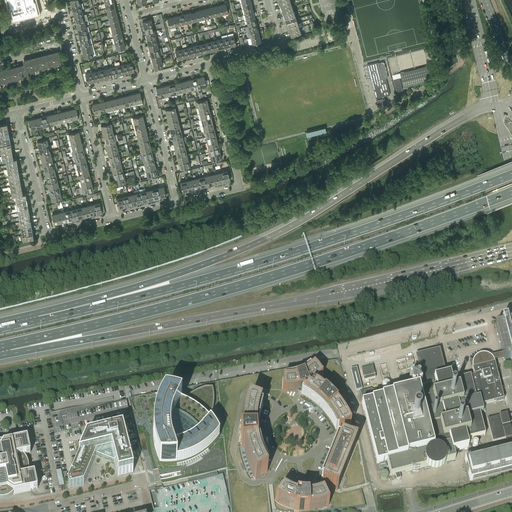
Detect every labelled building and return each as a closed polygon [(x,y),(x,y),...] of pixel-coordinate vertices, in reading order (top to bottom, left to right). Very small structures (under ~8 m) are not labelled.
[(34,0),(7,0),(12,20),(38,13),(34,0)] [(113,1),(105,3),(106,9),(115,7),(113,1)] [(226,4),(220,5),(222,14),(228,12),(226,4)] [(220,5),(214,7),(216,15),(222,14),(220,5)] [(214,7),(208,8),(210,17),(216,15),(214,7)] [(208,8),(202,10),(204,18),(210,17),(208,8)] [(81,9),(73,11),(74,17),(83,15),(81,9)] [(190,13),(185,14),(187,23),(193,21),(190,13)] [(185,14),(179,15),(181,24),(187,23),(185,14)] [(179,15),(173,17),(175,26),(181,24),(179,15)] [(167,18),(169,27),(175,26),(173,17),(167,18)] [(118,18),(109,20),(111,26),(119,24),(118,18)] [(142,21),(144,27),(152,25),(151,19),(142,21)] [(256,24),(248,26),(249,32),(258,30),(256,24)] [(86,26),(77,28),(78,34),(87,32),(86,26)] [(301,32),(299,27),(289,31),(290,35),(297,33),(301,32)] [(121,30),(112,32),(113,38),(122,36),(121,30)] [(154,31),(145,33),(147,39),(155,37),(154,31)] [(261,41),(259,35),(250,37),(252,44),(261,41)] [(122,36),(113,38),(115,44),(124,42),(122,36)] [(236,44),(234,36),(228,37),(230,46),(236,44)] [(155,37),(147,39),(148,45),(157,43),(155,37)] [(218,49),(216,40),(210,42),(212,50),(218,49)] [(124,42),(115,44),(116,50),(125,48),(124,42)] [(204,43),(199,45),(201,53),(207,52),(204,43)] [(90,44),(81,46),(83,52),(92,50),(90,44)] [(193,46),(187,47),(189,56),(195,55),(193,46)] [(187,47),(181,49),(183,58),(189,56),(187,47)] [(161,48),(158,48),(150,51),(151,56),(160,54),(162,54),(161,48)] [(181,49),(175,50),(177,59),(183,58),(181,49)] [(92,50),(83,52),(84,58),(93,56),(92,50)] [(29,78),(27,71),(61,63),(58,52),(52,53),(24,61),(26,67),(20,69),(20,66),(0,71),(0,82),(22,77),(23,79),(28,78),(29,78)] [(161,60),(152,62),(154,68),(163,66),(161,60)] [(135,63),(132,64),(132,62),(126,64),(128,72),(134,71),(134,70),(136,69),(135,63)] [(390,95),(386,78),(388,77),(384,62),(378,63),(377,62),(367,65),(370,79),(371,78),(372,81),(371,81),(375,98),(390,95)] [(126,64),(120,65),(122,74),(128,72),(126,64)] [(120,65),(114,67),(117,75),(122,74),(120,65)] [(429,65),(400,73),(402,82),(403,87),(418,84),(431,75),(429,65)] [(114,67),(109,68),(111,77),(117,75),(114,67)] [(103,70),(97,71),(99,80),(105,78),(103,70)] [(91,72),(85,74),(87,83),(93,81),(91,72)] [(206,85),(204,75),(198,77),(200,87),(206,85)] [(200,87),(198,77),(192,78),(194,89),(200,87)] [(192,78),(186,80),(188,90),(194,89),(192,78)] [(402,90),(399,78),(393,79),(396,91),(402,90)] [(186,80),(180,81),(183,91),(188,90),(186,80)] [(180,81),(174,83),(177,93),(183,91),(180,81)] [(174,83),(168,84),(171,94),(177,93),(174,83)] [(168,84),(162,86),(165,96),(171,94),(168,84)] [(158,97),(165,96),(162,86),(156,87),(158,97)] [(140,92),(134,93),(136,103),(142,102),(140,92)] [(134,93),(128,95),(130,105),(136,103),(134,93)] [(128,95),(122,96),(124,106),(130,105),(128,95)] [(122,96),(116,97),(118,108),(124,106),(122,96)] [(116,97),(110,99),(113,109),(118,108),(116,97)] [(110,99),(104,100),(107,111),(113,109),(110,99)] [(208,105),(207,99),(196,101),(198,107),(208,105)] [(386,105),(384,99),(376,101),(378,107),(386,105)] [(104,100),(98,102),(101,112),(107,111),(104,100)] [(94,114),(101,112),(98,102),(92,103),(94,114)] [(209,111),(208,105),(198,107),(199,113),(209,111)] [(165,109),(166,115),(176,113),(175,107),(165,109)] [(76,108),(70,109),(72,119),(78,118),(76,108)] [(70,109),(64,111),(66,121),(72,119),(70,109)] [(64,111),(58,112),(60,122),(66,121),(64,111)] [(211,117),(209,111),(199,113),(201,119),(211,117)] [(58,112),(52,114),(55,124),(60,122),(58,112)] [(176,113),(166,115),(168,121),(178,119),(176,113)] [(52,114),(46,115),(48,125),(55,124),(52,114)] [(46,115),(40,117),(42,127),(48,125),(46,115)] [(132,117),(134,123),(144,121),(142,115),(132,117)] [(40,117),(34,118),(37,128),(42,127),(40,117)] [(212,123),(211,117),(201,119),(202,125),(212,123)] [(31,130),(37,128),(34,118),(28,120),(31,130)] [(178,119),(168,121),(169,127),(179,125),(178,119)] [(144,121),(134,123),(135,129),(145,127),(144,121)] [(101,125),(102,131),(112,129),(111,123),(101,125)] [(214,129),(212,123),(202,125),(204,131),(214,129)] [(179,125),(169,127),(171,133),(181,131),(179,125)] [(145,127),(135,129),(137,135),(147,133),(145,127)] [(306,136),(326,131),(325,127),(305,132),(306,136)] [(112,129),(102,131),(104,137),(114,135),(112,129)] [(215,135),(214,129),(204,131),(205,137),(215,135)] [(68,133),(70,139),(80,137),(78,131),(68,133)] [(181,131),(171,133),(172,139),(182,136),(181,131)] [(147,133),(137,135),(138,141),(148,139),(147,133)] [(114,135),(104,137),(105,143),(115,141),(114,135)] [(217,140),(215,135),(205,137),(207,143),(217,140)] [(184,142),(182,136),(172,139),(174,145),(184,142)] [(80,137),(70,139),(71,145),(82,143),(80,137)] [(37,141),(38,147),(48,145),(47,139),(37,141)] [(148,139),(138,141),(140,147),(150,145),(148,139)] [(218,146),(217,140),(207,143),(208,149),(218,146)] [(115,141),(105,143),(107,149),(117,147),(115,141)] [(185,148),(184,142),(174,145),(175,151),(185,148)] [(82,143),(71,145),(73,151),(83,149),(82,143)] [(48,145),(38,147),(40,153),(50,151),(48,145)] [(150,145),(140,147),(141,153),(151,150),(150,145)] [(220,152),(218,146),(208,149),(210,155),(220,152)] [(117,147),(107,149),(108,155),(118,153),(117,147)] [(187,154),(185,148),(175,151),(177,157),(187,154)] [(83,149),(73,151),(74,157),(84,155),(83,149)] [(151,150),(141,153),(143,159),(153,156),(151,150)] [(50,151),(40,153),(41,159),(51,157),(50,151)] [(221,159),(220,152),(210,155),(211,161),(221,159)] [(118,153),(108,155),(109,161),(120,158),(118,153)] [(188,160),(187,154),(177,157),(178,163),(188,160)] [(84,155),(74,157),(76,163),(86,161),(84,155)] [(153,156),(143,159),(144,165),(154,162),(153,156)] [(51,157),(41,159),(43,165),(53,163),(51,157)] [(120,158),(109,161),(111,167),(121,164),(120,158)] [(190,166),(188,160),(178,163),(180,169),(190,166)] [(86,161),(76,163),(77,169),(87,167),(86,161)] [(154,162),(144,165),(146,171),(156,168),(154,162)] [(53,163),(43,165),(44,171),(54,169),(53,163)] [(121,164),(111,167),(112,173),(123,170),(121,164)] [(87,167),(77,169),(79,175),(89,172),(87,167)] [(156,168),(146,171),(147,177),(157,175),(156,168)] [(54,169),(44,171),(46,177),(56,174),(54,169)] [(123,170),(112,173),(114,179),(124,176),(123,170)] [(230,180),(227,170),(221,172),(224,182),(230,180)] [(89,172),(79,175),(80,181),(90,178),(89,172)] [(224,182),(221,172),(215,173),(218,183),(224,182)] [(218,183),(215,173),(209,175),(212,185),(218,183)] [(56,174),(46,177),(47,183),(57,180),(56,174)] [(212,185),(209,175),(204,176),(206,186),(212,185)] [(124,176),(114,179),(116,185),(126,182),(124,176)] [(206,186),(204,176),(198,178),(200,188),(206,186)] [(90,178),(80,181),(82,187),(92,184),(90,178)] [(200,188),(198,178),(192,179),(194,189),(200,188)] [(194,189),(192,179),(186,180),(188,190),(194,189)] [(57,180),(47,183),(49,189),(59,186),(57,180)] [(188,190),(186,180),(180,182),(182,192),(188,190)] [(92,184),(82,187),(83,193),(93,191),(92,184)] [(59,186),(49,189),(50,195),(60,192),(59,186)] [(163,186),(157,188),(160,198),(166,196),(163,186)] [(157,188),(151,189),(154,199),(160,198),(157,188)] [(151,189),(145,191),(148,201),(154,199),(151,189)] [(145,191),(140,192),(142,202),(148,201),(145,191)] [(60,192),(50,195),(52,201),(62,199),(60,192)] [(140,192),(134,193),(136,204),(142,202),(140,192)] [(134,193),(128,195),(130,205),(136,204),(134,193)] [(128,195),(122,196),(124,207),(130,205),(128,195)] [(118,208),(124,207),(122,196),(116,198),(118,208)] [(100,202),(93,204),(96,214),(102,212),(100,202)] [(93,204),(87,205),(90,215),(96,214),(93,204)] [(87,205),(82,206),(84,217),(90,215),(87,205)] [(82,206),(76,208),(78,218),(84,217),(82,206)] [(76,208),(70,209),(72,219),(78,218),(76,208)] [(70,209),(64,211),(66,221),(72,219),(70,209)] [(64,211),(58,212),(60,222),(66,221),(64,211)] [(54,224),(60,222),(58,212),(52,214),(54,224)] [(511,321),(507,323),(506,320),(501,321),(502,324),(495,326),(502,354),(498,355),(490,357),(489,357),(488,356),(487,356),(486,356),(485,355),(484,355),(483,355),(482,355),(481,355),(479,356),(478,356),(477,357),(476,357),(476,358),(475,358),(474,359),(474,360),(473,361),(473,362),(472,363),(472,364),(472,365),(472,366),(472,367),(472,368),(472,369),(474,377),(470,378),(470,377),(451,382),(450,375),(446,376),(439,350),(415,356),(423,389),(418,390),(418,389),(362,404),(377,464),(387,462),(390,476),(395,475),(396,480),(401,479),(399,474),(455,460),(453,452),(468,448),(466,441),(485,436),(479,414),(483,413),(481,406),(504,400),(494,363),(494,364),(494,363),(493,362),(499,360),(503,359),(504,361),(511,359),(511,362),(511,321)] [(389,379),(388,375),(385,362),(379,363),(383,380),(389,379)] [(286,378),(283,378),(282,390),(287,391),(291,390),(295,390),(300,389),(303,390),(301,395),(304,397),(306,398),(309,400),(312,402),(314,404),(317,406),(319,408),(319,409),(318,409),(318,410),(319,410),(319,411),(320,411),(320,410),(321,410),(321,411),(324,413),(326,415),(328,418),(329,420),(331,423),(333,426),(334,428),(336,431),(338,430),(339,432),(350,427),(349,423),(347,420),(345,417),(343,414),(341,411),(339,408),(337,405),(334,402),(332,399),(329,397),(327,394),(324,392),(321,390),(318,388),(315,385),(311,384),(314,382),(317,380),(320,377),(323,375),(314,366),(311,368),(310,366),(307,368),(304,370),(302,371),(299,373),(296,374),(292,375),(289,375),(286,375),(286,378)] [(364,381),(375,378),(373,366),(361,369),(364,381)] [(350,370),(356,391),(362,390),(356,368),(350,370)] [(386,381),(381,385),(385,390),(390,387),(386,381)] [(152,435),(159,467),(189,461),(209,449),(219,437),(219,436),(211,422),(192,444),(189,444),(180,449),(174,451),(175,455),(179,458),(173,456),(169,436),(176,411),(182,404),(187,406),(190,408),(193,409),(194,412),(200,414),(209,422),(215,402),(212,389),(201,391),(181,403),(162,398),(152,435)] [(261,405),(249,400),(247,404),(246,408),(245,412),(244,416),(243,421),(243,425),(242,429),(242,434),(241,434),(241,437),(241,441),(241,444),(242,447),(244,447),(244,451),(245,456),(246,460),(248,464),(249,468),(251,472),(253,476),(255,479),(267,473),(266,471),(268,470),(266,467),(265,464),(263,461),(262,458),(261,455),(260,451),(259,448),(259,445),(260,445),(260,440),(261,440),(261,439),(261,438),(260,438),(260,433),(258,433),(258,430),(258,427),(258,423),(259,420),(259,417),(260,413),(261,410),(262,407),(261,406),(261,405)] [(505,440),(511,437),(511,434),(510,427),(509,427),(509,425),(510,424),(507,414),(499,415),(499,416),(487,419),(493,442),(505,439),(505,440)] [(86,439),(84,445),(76,460),(69,479),(67,483),(69,489),(84,485),(92,464),(98,463),(99,464),(100,464),(100,463),(100,462),(105,461),(105,462),(106,462),(107,462),(107,461),(113,459),(118,477),(133,473),(122,430),(107,434),(107,435),(101,436),(101,435),(86,439)] [(149,457),(145,434),(139,435),(143,458),(149,457)] [(337,490),(356,443),(341,437),(339,440),(337,439),(329,458),(328,458),(327,458),(327,459),(327,460),(328,460),(328,461),(321,480),(323,481),(322,484),(337,490)] [(20,441),(3,444),(0,444),(0,500),(1,501),(3,501),(4,501),(5,501),(6,500),(7,500),(9,499),(10,498),(11,498),(12,497),(13,496),(14,495),(37,490),(37,489),(35,475),(34,475),(27,476),(28,474),(29,471),(29,469),(29,467),(28,464),(27,462),(26,460),(25,458),(23,456),(30,455),(30,454),(27,440),(27,439),(20,441)] [(511,446),(464,459),(470,481),(511,470),(511,446)] [(229,511),(228,507),(231,506),(223,474),(218,476),(217,471),(161,484),(163,490),(155,492),(159,507),(159,508),(159,509),(158,509),(155,510),(154,510),(154,511),(229,511)] [(287,491),(286,489),(285,491),(283,490),(275,501),(278,503),(281,504),(284,506),(287,507),(291,509),(294,510),(298,510),(301,511),(305,511),(308,511),(312,511),(315,510),(319,509),(322,508),(325,507),(328,506),(323,494),(321,494),(320,493),(318,494),(316,494),(314,495),(312,495),(309,496),(307,496),(305,496),(304,496),(304,495),(304,494),(303,494),(302,494),(301,494),(301,495),(300,495),(298,495),(296,494),(294,493),(291,493),(289,492),(287,491)]
